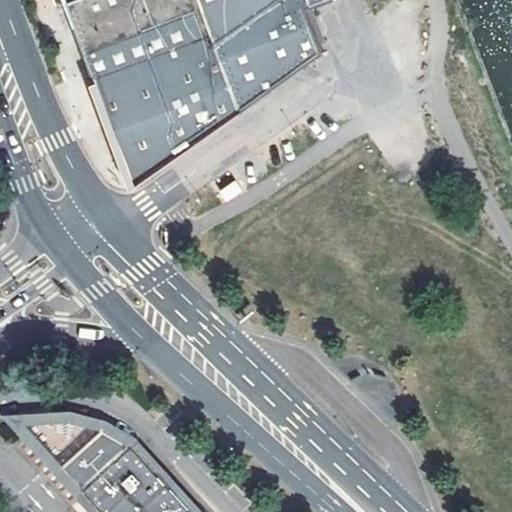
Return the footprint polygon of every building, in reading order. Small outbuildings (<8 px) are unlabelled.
[(130,177),(135,179),(323,48),(318,39),(302,9),(324,0),(63,0),(64,2),(130,177)] [(353,106),(344,101),(336,115),(345,120),(353,106)] [(72,409),(1,413),(27,424),(70,421),(101,430),(133,445),(193,511),(205,511),(137,436),(108,420),(72,409)] [(90,511),(105,511),(62,464),(27,424),(1,413),(90,511)] [(70,421),(27,424),(62,464),(101,430),(70,421)] [(193,511),(133,445),(101,430),(62,464),(105,511),(193,511)]
